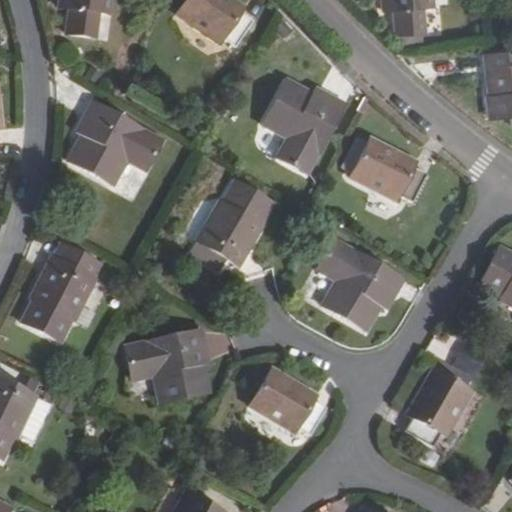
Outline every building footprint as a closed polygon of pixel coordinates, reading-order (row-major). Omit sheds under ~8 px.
[(108,15),(109,0),(59,0),(58,8),(68,9),(65,35),(94,39),(98,13),(108,15)] [(240,13),(243,9),(230,0),(185,0),(176,14),(219,43),(222,40),(234,49),(252,22),(240,13)] [(422,8),(433,7),(431,0),(380,0),(381,13),(392,12),(394,37),(396,37),(397,48),(424,45),(423,33),(424,33),(422,8)] [(282,20),(274,28),(284,39),(292,31),(282,20)] [(484,73),(490,73),(493,99),(487,100),(485,100),(487,120),(489,119),(490,133),(511,130),(511,53),(482,57),(484,73)] [(102,75),(89,67),(83,77),(96,85),(102,75)] [(490,73),(484,73),(487,100),(493,99),(490,73)] [(284,80),(260,125),(286,138),(292,142),(281,163),(307,176),(344,105),(326,95),(323,101),(310,94),(284,80)] [(313,88),(310,94),(323,101),(326,95),(313,88)] [(67,162),(110,186),(125,161),(128,155),(149,167),(162,142),(92,103),(82,121),(88,124),(80,137),(67,162)] [(88,124),(82,121),(75,134),(80,137),(88,124)] [(292,142),(286,138),(276,160),(281,163),(292,142)] [(368,139),(365,144),(356,139),(341,169),(350,173),(348,178),(395,201),(397,197),(411,204),(425,175),(412,168),(414,163),(368,139)] [(128,155),(125,161),(146,173),(149,167),(128,155)] [(195,242),(238,266),(257,234),(254,233),(258,225),(271,203),(235,181),(221,204),(218,202),(195,242)] [(322,307),(365,332),(379,308),(386,295),(392,298),(402,281),(333,241),(318,265),(339,277),(336,283),(322,307)] [(70,251),(59,244),(52,258),(64,264),(70,251)] [(511,256),(498,249),(478,286),(501,298),(500,301),(511,307),(511,256)] [(33,292),(36,294),(33,301),(21,324),(58,343),(70,320),(74,321),(95,280),(93,279),(100,265),(70,251),(64,264),(52,258),(50,258),(33,292)] [(318,265),(316,270),(336,283),(339,277),(318,265)] [(392,298),(386,295),(379,308),(385,311),(392,298)] [(201,330),(123,347),(130,375),(152,370),(153,377),(159,404),(208,393),(203,366),(199,351),(206,350),(201,330)] [(206,350),(199,351),(203,366),(209,364),(206,350)] [(152,370),(130,375),(131,381),(153,377),(152,370)] [(312,400),(314,396),(269,370),(247,406),(293,432),(295,428),(309,436),(325,408),(312,400)] [(444,437),(469,392),(432,371),(407,416),(411,418),(402,431),(431,448),(440,435),(444,437)] [(61,392),(72,399),(83,380),(71,373),(61,392)] [(28,378),(23,388),(33,393),(32,396),(35,397),(34,399),(49,406),(53,397),(35,388),(38,383),(28,378)] [(35,397),(0,380),(0,461),(1,462),(12,438),(15,440),(18,434),(33,441),(49,406),(34,399),(35,397)] [(69,415),(75,404),(62,398),(57,408),(69,415)] [(217,511),(184,494),(173,511),(217,511)]
